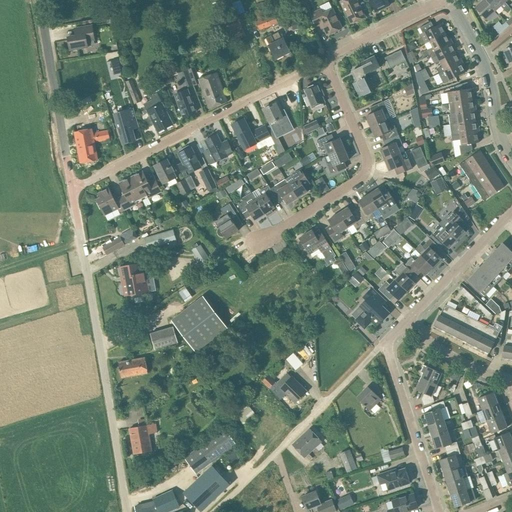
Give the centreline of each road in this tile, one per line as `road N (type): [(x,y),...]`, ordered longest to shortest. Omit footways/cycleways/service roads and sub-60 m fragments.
road 1 (unclassified): [(127,511),(71,188)]
road 2 (residential): [(71,188),(325,62)]
road 3 (residential): [(254,244),(364,173),(364,151),(325,62)]
road 4 (residential): [(213,511),(385,341)]
road 5 (unclassified): [(71,188),(38,0)]
road 6 (residential): [(439,511),(385,341)]
road 7 (residential): [(511,162),(501,146),(486,73),(449,0)]
road 8 (residential): [(406,320),(511,211)]
road 9 (residential): [(325,62),(443,0)]
road 10 (residential): [(511,381),(445,354),(406,320)]
